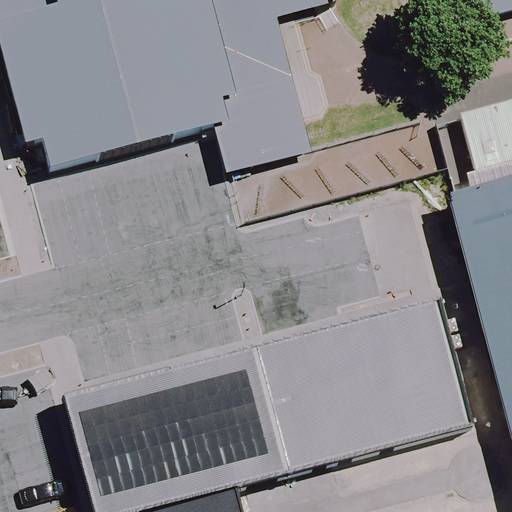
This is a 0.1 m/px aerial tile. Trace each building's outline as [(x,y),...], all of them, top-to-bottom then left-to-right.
[(316,15),(312,0),(0,0),(0,70),(21,154),(37,150),(44,178),(209,137),(221,182),(305,161),(272,26),(316,15)] [(511,0),(434,0),(444,34),(511,14),(511,0)] [(401,115),(315,139),(345,244),(430,220),(401,115)] [(511,119),(425,144),(511,455),(511,119)] [(73,297),(0,317),(0,406),(29,511),(144,511),(292,471),(303,511),(419,511),(331,196),(237,222),(281,379),(109,427),(73,297)]
